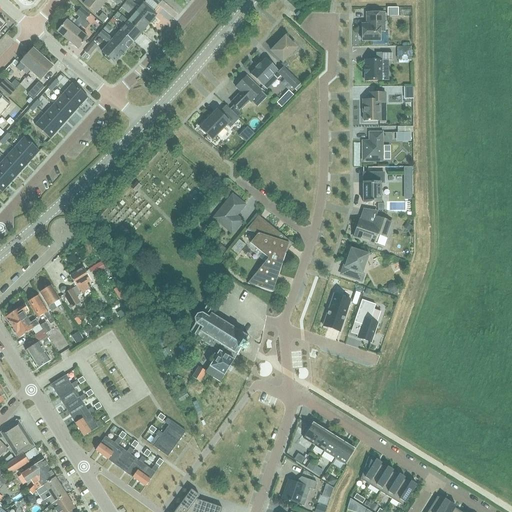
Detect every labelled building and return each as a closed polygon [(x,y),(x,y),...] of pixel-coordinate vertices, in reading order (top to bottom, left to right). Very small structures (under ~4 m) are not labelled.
[(87,0),(84,5),(95,14),(104,4),(99,0),(87,0)] [(128,0),(125,3),(149,24),(150,23),(152,23),(156,20),(155,18),(157,15),(144,3),(140,8),(133,2),(134,0),(128,0)] [(133,17),(129,21),(142,33),(149,24),(125,3),(122,8),(133,17)] [(58,32),(68,41),(78,29),(81,25),(85,21),(90,14),(81,7),(76,14),(79,17),(73,25),(67,20),(58,32)] [(397,9),(386,9),(387,17),(397,17),(397,9)] [(142,33),(129,21),(122,16),(118,12),(115,16),(125,25),(121,31),(134,42),(142,33)] [(362,33),(360,34),(360,38),(362,40),(362,41),(372,41),(372,45),(388,45),(388,32),(384,32),(384,13),(366,13),(366,24),(362,24),(362,33)] [(99,17),(104,22),(107,18),(102,14),(99,17)] [(85,21),(81,25),(86,29),(90,24),(85,21)] [(108,24),(102,31),(107,35),(113,29),(108,24)] [(88,38),(78,29),(68,41),(79,50),(88,38)] [(126,51),(113,40),(102,31),(98,35),(109,44),(102,52),(115,63),(126,51)] [(121,31),(113,40),(126,51),(134,42),(134,43),(134,42),(121,31)] [(283,63),(297,48),(285,37),(271,51),(283,63)] [(93,42),(85,52),(90,56),(98,47),(93,42)] [(411,60),(411,47),(398,47),(398,60),(411,60)] [(30,72),(43,57),(34,49),(20,64),(16,68),(21,72),(25,67),(30,72)] [(365,81),(381,81),(381,61),(392,60),(392,53),(376,53),(376,60),(365,60),(365,68),(365,73),(365,81)] [(53,66),(43,57),(30,72),(40,80),(53,66)] [(277,80),(281,76),(295,90),(300,84),(283,67),(279,72),(266,59),(260,65),(259,64),(255,68),(256,68),(250,74),(262,86),(273,75),(277,80)] [(262,91),(261,91),(260,89),(247,76),(236,88),(240,92),(231,102),(234,105),(240,111),(249,101),(251,102),(262,91)] [(11,85),(5,80),(0,85),(0,89),(9,97),(20,84),(15,80),(11,85)] [(44,87),(38,82),(27,94),(33,99),(44,87)] [(73,83),(63,94),(79,108),(88,97),(73,83)] [(404,87),(405,99),(413,99),(413,87),(404,87)] [(289,91),(277,103),(281,107),(286,102),(290,98),(293,95),(289,91)] [(364,121),(380,121),(379,102),(385,102),(385,93),(369,93),(369,100),(362,100),(363,109),(364,109),(364,121)] [(0,115),(1,116),(11,104),(0,94),(0,115)] [(63,94),(54,104),(69,118),(79,108),(63,94)] [(54,104),(44,115),(60,129),(69,118),(54,104)] [(230,109),(226,105),(219,112),(217,110),(206,122),(204,120),(198,126),(212,140),(227,125),(230,128),(239,119),(239,118),(230,109)] [(234,105),(230,109),(239,118),(243,114),(240,111),(234,105)] [(44,115),(35,125),(50,139),(60,129),(44,115)] [(363,161),(382,161),(382,133),(370,133),(370,142),(363,142),(363,161)] [(24,137),(15,148),(30,162),(40,151),(24,137)] [(15,148),(6,158),(21,172),(30,162),(15,148)] [(6,158),(0,164),(0,171),(12,182),(21,172),(6,158)] [(0,171),(0,190),(2,193),(12,182),(0,171)] [(363,203),(381,203),(381,183),(384,183),(384,173),(368,173),(368,183),(363,183),(363,203)] [(141,186),(137,182),(131,188),(135,192),(141,186)] [(239,212),(245,205),(233,195),(214,218),(232,233),(243,221),(236,215),(238,211),(239,212)] [(268,258),(285,238),(258,216),(247,230),(259,235),(250,243),(268,258)] [(353,237),(374,244),(377,234),(387,238),(392,222),(375,217),(373,224),(359,220),(353,237)] [(407,223),(403,228),(409,232),(413,227),(407,223)] [(268,258),(248,284),(273,292),(285,253),(293,244),(285,238),(268,258)] [(239,239),(232,249),(238,254),(246,245),(239,239)] [(220,244),(212,253),(219,259),(227,249),(220,244)] [(341,275),(361,281),(364,274),(361,273),(365,262),(367,261),(368,258),(367,256),(368,255),(352,249),(345,267),(344,267),(341,275)] [(94,267),(90,269),(92,272),(96,270),(98,273),(106,268),(102,263),(102,262),(94,267)] [(77,296),(81,294),(90,288),(87,283),(91,281),(84,268),(70,276),(76,287),(72,289),(64,295),(72,308),(81,302),(77,296)] [(393,294),(397,292),(399,288),(397,284),(393,282),(389,284),(387,288),(389,292),(393,294)] [(119,285),(113,289),(119,298),(128,313),(134,309),(125,294),(119,285)] [(45,290),(40,293),(51,311),(55,309),(53,304),(59,301),(51,287),(50,287),(49,286),(44,290),(45,290)] [(334,294),(323,326),(340,332),(351,300),(334,294)] [(48,312),(38,296),(28,302),(38,318),(45,314),(50,324),(55,322),(49,312),(48,312)] [(362,300),(354,322),(362,325),(358,336),(358,338),(371,342),(378,323),(377,323),(381,312),(374,309),(375,305),(362,300)] [(12,328),(26,319),(23,313),(27,310),(24,305),(14,312),(8,316),(6,318),(12,328)] [(196,338),(218,352),(219,351),(234,360),(236,356),(237,355),(238,355),(239,354),(238,353),(241,349),(243,350),(242,351),(243,352),(244,351),(245,352),(246,350),(245,350),(247,346),(248,347),(249,345),(248,345),(248,344),(247,343),(247,344),(245,343),(247,338),(248,339),(249,338),(248,337),(249,336),(248,335),(247,337),(246,336),(247,335),(246,334),(245,335),(243,334),(245,331),(240,329),(239,331),(233,327),(234,326),(233,326),(232,327),(227,323),(227,322),(226,321),(225,323),(220,319),(220,318),(219,317),(218,318),(213,315),(214,314),(213,313),(215,310),(207,305),(202,313),(200,313),(200,314),(197,314),(197,313),(196,314),(196,315),(194,318),(193,318),(193,320),(194,320),(195,323),(194,324),(194,325),(190,332),(197,336),(196,338)] [(10,306),(4,311),(8,316),(14,312),(10,306)] [(30,324),(26,319),(12,328),(19,338),(39,325),(36,320),(30,324)] [(51,331),(46,322),(40,326),(46,334),(51,331)] [(43,330),(34,336),(39,342),(43,340),(47,337),(43,330)] [(77,344),(83,340),(79,333),(73,337),(77,344)] [(153,342),(156,347),(162,344),(160,339),(153,342)] [(185,353),(189,347),(181,341),(177,347),(185,353)] [(50,361),(38,342),(25,351),(37,369),(50,361)] [(206,371),(205,373),(220,382),(228,370),(230,366),(234,360),(219,351),(218,352),(216,355),(214,354),(211,359),(213,360),(206,371)] [(198,367),(192,377),(200,382),(205,373),(206,371),(198,367)] [(76,382),(71,385),(66,375),(51,385),(59,398),(74,389),(78,386),(76,382)] [(154,400),(161,397),(157,386),(150,389),(154,400)] [(84,395),(80,398),(74,389),(59,398),(67,411),(82,401),(86,399),(84,395)] [(184,390),(177,397),(180,401),(190,399),(184,390)] [(76,424),(90,414),(95,412),(92,408),(88,410),(82,401),(67,411),(76,424)] [(193,413),(187,416),(192,427),(198,424),(193,413)] [(100,421),(96,423),(90,414),(76,424),(84,437),(99,428),(98,427),(103,425),(100,421)] [(171,421),(167,418),(165,422),(169,425),(163,434),(176,444),(186,431),(172,421),(171,421)] [(16,423),(0,432),(16,458),(35,446),(21,424),(22,421),(16,420),(16,423)] [(314,445),(324,429),(314,423),(304,439),(314,445)] [(334,436),(324,429),(314,445),(324,452),(334,436)] [(176,444),(163,434),(158,431),(156,435),(160,438),(153,446),(167,457),(176,444)] [(334,436),(324,452),(335,458),(344,442),(334,436)] [(106,437),(95,451),(108,460),(118,446),(121,442),(117,439),(114,443),(106,437)] [(355,449),(344,442),(335,458),(345,464),(355,449)] [(118,446),(108,460),(120,469),(131,455),(134,451),(130,448),(127,452),(118,446)] [(305,457),(298,452),(295,458),(301,462),(305,457)] [(4,461),(0,463),(0,465),(2,468),(6,465),(7,466),(12,461),(15,460),(11,455),(9,457),(3,461),(4,461)] [(131,455),(120,469),(133,478),(143,464),(146,460),(142,457),(139,461),(131,455)] [(28,462),(24,456),(7,467),(10,474),(28,462)] [(368,484),(381,465),(382,463),(376,459),(375,461),(368,457),(361,479),(361,480),(368,484)] [(41,487),(55,478),(44,460),(21,475),(26,483),(30,480),(33,484),(38,481),(41,487)] [(309,463),(306,468),(311,471),(314,466),(309,463)] [(143,464),(133,478),(145,487),(155,473),(158,469),(154,466),(151,470),(143,464)] [(386,468),(381,465),(368,484),(380,492),(392,472),(393,470),(387,466),(386,468)] [(315,466),(312,471),(319,476),(322,471),(315,466)] [(398,476),(392,472),(380,492),(391,499),(404,479),(405,477),(399,474),(398,476)] [(288,480),(282,499),(290,502),(290,501),(299,504),(304,506),(307,497),(310,488),(314,490),(316,482),(301,477),(299,484),(288,480)] [(41,487),(38,489),(45,501),(42,502),(45,508),(49,505),(51,504),(66,495),(55,478),(41,487)] [(337,481),(332,478),(329,483),(334,486),(337,481)] [(409,483),(404,479),(391,499),(404,506),(416,487),(415,487),(416,485),(411,481),(409,483)] [(34,486),(29,491),(32,494),(37,489),(34,486)] [(191,489),(174,511),(220,511),(222,508),(196,499),(199,495),(191,489)] [(324,505),(327,495),(322,494),(319,504),(324,505)] [(49,505),(43,511),(71,511),(74,509),(66,495),(51,504),(49,505)] [(444,511),(450,502),(445,499),(443,501),(437,497),(427,511),(444,511)] [(450,502),(444,511),(460,511),(461,511),(455,508),(456,506),(450,502)] [(372,504),(369,508),(375,511),(379,506),(373,503),(372,504)]
